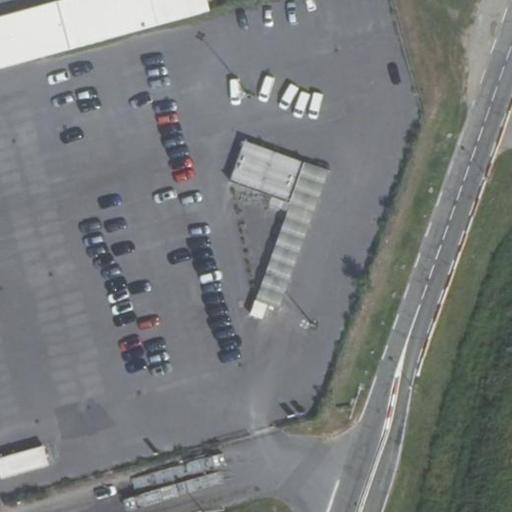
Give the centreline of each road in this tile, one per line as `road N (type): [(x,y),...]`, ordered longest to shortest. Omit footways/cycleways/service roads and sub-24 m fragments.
road 1 (unclassified): [(511,65),(356,483)]
road 2 (unknown): [(244,386),(207,117)]
road 3 (unclassified): [(132,511),(279,468),(356,483)]
